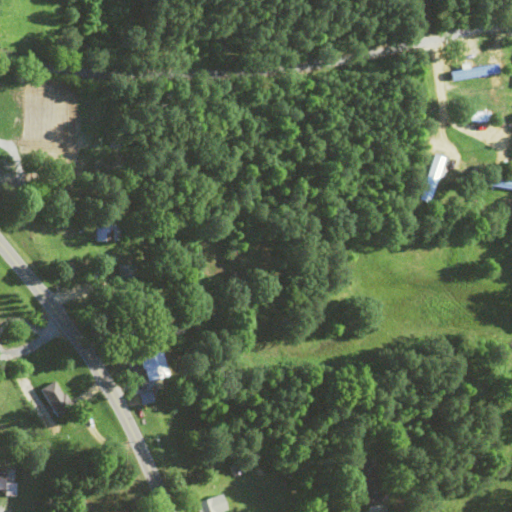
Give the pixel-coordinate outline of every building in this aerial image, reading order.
[(449,74),(451,93),(492,89),(490,71),(449,74)] [(0,113),(17,115),(19,93),(0,91),(0,113)] [(95,226),(95,243),(122,243),(122,226),(95,226)] [(136,266),(118,266),(118,291),(136,291),(136,266)] [(245,272),(229,273),(230,294),(245,293),(245,272)] [(142,358),(147,382),(167,379),(162,354),(142,358)] [(55,418),(70,411),(56,382),(41,390),(55,418)] [(368,509),(389,500),(372,458),(351,467),(368,509)] [(227,511),(222,495),(198,502),(200,511),(227,511)]
